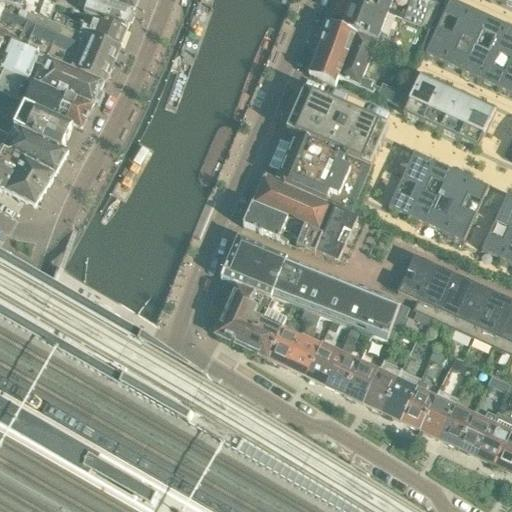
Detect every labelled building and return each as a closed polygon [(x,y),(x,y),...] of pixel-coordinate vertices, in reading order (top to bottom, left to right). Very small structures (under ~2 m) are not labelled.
[(0,0),(0,13),(3,7),(48,25),(53,13),(58,14),(60,9),(39,1),(35,0),(0,0)] [(39,0),(39,1),(60,9),(77,15),(85,18),(126,34),(128,29),(131,28),(133,22),(132,19),(133,14),(92,0),(39,0)] [(92,0),(133,14),(138,0),(92,0)] [(355,0),(344,32),(376,46),(417,65),(441,0),(355,0)] [(490,156),(503,163),(511,166),(511,0),(451,0),(425,57),(425,58),(410,91),(414,92),(403,117),(409,120),(490,156)] [(0,13),(0,42),(25,53),(96,83),(103,87),(104,86),(104,85),(106,81),(109,80),(111,73),(110,71),(113,65),(115,64),(118,58),(117,55),(118,53),(52,27),(48,25),(3,7),(0,13)] [(52,27),(118,53),(119,50),(126,34),(85,18),(82,27),(56,16),(52,27)] [(376,46),(344,32),(328,25),(309,77),(309,78),(335,89),(338,81),(360,91),(397,108),(402,96),(381,87),(380,91),(371,87),(373,83),(369,81),(368,84),(361,81),(376,46)] [(0,66),(10,71),(14,73),(25,53),(0,42),(0,66)] [(25,53),(14,73),(64,97),(66,95),(94,106),(100,92),(103,87),(96,83),(25,53)] [(0,93),(0,94),(10,71),(0,66),(0,93)] [(64,97),(14,73),(10,71),(0,94),(24,105),(73,128),(81,132),(94,106),(66,95),(64,97)] [(298,139),(299,139),(336,156),(370,171),(388,130),(304,93),(286,134),(298,139)] [(14,128),(61,152),(73,128),(24,105),(14,128)] [(0,149),(2,151),(55,178),(68,155),(61,152),(14,128),(9,137),(0,131),(0,149)] [(283,177),(280,183),(334,209),(351,217),(370,171),(336,156),(299,139),(295,147),(293,146),(280,176),(283,177)] [(0,170),(13,177),(4,195),(35,210),(55,178),(2,151),(0,155),(0,170)] [(388,211),(406,219),(432,164),(413,156),(388,211)] [(406,219),(424,227),(450,172),(432,164),(406,219)] [(0,193),(4,195),(13,177),(0,170),(0,193)] [(424,227),(442,236),(468,181),(450,172),(424,227)] [(252,209),(305,232),(323,239),(334,209),(280,183),(278,182),(266,177),(252,209)] [(468,181),(442,236),(463,245),(488,190),(468,181)] [(481,253),(499,262),(511,233),(511,201),(506,199),(481,253)] [(275,243),(297,252),(305,232),(252,209),(243,230),(275,243)] [(350,218),(351,217),(334,209),(323,239),(316,255),(337,265),(358,222),(350,218)] [(297,252),(315,257),(316,255),(323,239),(305,232),(297,252)] [(511,233),(499,262),(511,267),(511,233)] [(340,327),(352,332),(359,334),(386,345),(390,334),(396,317),(400,307),(387,302),(297,265),(259,250),(238,241),(221,282),(236,288),(271,300),(304,313),(312,316),(319,319),(331,324),(340,327)] [(0,327),(3,320),(11,303),(13,298),(19,284),(21,278),(25,268),(26,266),(27,265),(26,265),(20,262),(10,256),(8,255),(7,254),(8,254),(4,252),(0,249),(0,327)] [(417,305),(418,305),(435,269),(414,260),(397,296),(417,305)] [(413,314),(433,323),(454,278),(435,269),(418,305),(417,305),(413,314)] [(433,323),(453,332),(474,287),(454,278),(433,323)] [(453,332),(473,341),(494,296),(474,287),(453,332)] [(267,310),(271,300),(236,288),(214,338),(248,354),(267,310)] [(473,341),(492,350),(511,306),(511,304),(494,296),(473,341)] [(511,306),(492,350),(511,358),(511,306)] [(405,320),(409,311),(400,307),(396,317),(405,320)] [(248,354),(268,363),(282,332),(288,320),(267,310),(248,354)] [(301,322),(308,325),(312,316),(304,313),(301,322)] [(312,316),(308,325),(316,328),(319,319),(312,316)] [(336,336),(340,327),(331,324),(328,333),(336,336)] [(268,363),(287,372),(301,341),(282,332),(268,363)] [(325,390),(344,399),(360,364),(348,359),(359,334),(352,332),(340,355),(325,390)] [(394,341),(395,336),(390,334),(386,345),(391,347),(394,341)] [(287,372),(306,381),(320,348),(301,339),(301,341),(287,372)] [(306,381),(325,390),(340,355),(321,346),(320,348),(306,381)] [(445,356),(435,350),(429,361),(440,367),(445,356)] [(363,407),(382,416),(402,372),(384,363),(379,373),(363,407)] [(344,399),(363,407),(379,373),(360,364),(344,399)] [(478,371),(473,368),(468,378),(473,381),(478,371)] [(382,416),(401,425),(419,383),(421,380),(402,372),(382,416)] [(179,420),(179,421),(191,428),(191,427),(192,425),(239,454),(239,453),(241,449),(244,443),(245,442),(246,439),(249,435),(251,431),(256,422),(260,415),(261,413),(262,412),(259,410),(258,411),(256,409),(240,399),(239,400),(237,398),(220,388),(211,383),(211,381),(210,380),(209,382),(199,376),(198,376),(197,378),(195,384),(194,386),(188,399),(186,404),(184,410),(183,411),(180,418),(180,419),(179,420)] [(506,396),(506,395),(511,387),(492,378),(487,388),(506,396)] [(401,425),(420,434),(436,400),(424,394),(427,387),(419,383),(401,425)] [(420,434),(439,443),(455,409),(436,400),(420,434)] [(439,443),(458,452),(474,418),(455,409),(439,443)] [(271,417),(262,412),(261,413),(260,415),(256,422),(265,427),(271,417)] [(458,452),(477,461),(495,418),(488,415),(485,423),(474,418),(458,452)] [(511,422),(497,415),(495,418),(477,461),(496,470),(511,435),(511,433),(511,422)] [(260,436),(255,445),(246,439),(245,442),(244,443),(241,449),(239,453),(240,454),(239,455),(229,474),(207,511),(424,511),(410,503),(410,504),(407,503),(408,502),(391,492),(388,491),(389,490),(372,480),(372,481),(369,479),(353,469),(351,468),(351,467),(334,457),(334,458),(332,456),(332,455),(317,446),(317,447),(316,449),(314,453),(315,454),(315,455),(314,455),(314,456),(313,456),(312,456),(310,461),(306,467),(307,468),(307,469),(306,470),(305,470),(304,470),(303,469),(303,468),(272,449),(271,448),(275,440),(280,427),(281,425),(281,424),(278,422),(277,423),(275,421),(275,420),(271,417),(270,419),(269,420),(265,427),(264,429),(260,436)] [(207,511),(229,474),(239,455),(240,454),(239,453),(192,425),(191,428),(179,421),(161,463),(141,508),(139,511),(207,511)] [(265,427),(256,422),(251,431),(260,436),(265,427)] [(315,446),(313,444),(297,433),(296,434),(294,433),(294,432),(289,429),(281,424),(281,425),(280,427),(275,440),(271,448),(272,449),(303,468),(303,469),(304,470),(305,470),(306,470),(307,469),(307,468),(306,467),(310,461),(312,456),(313,456),(314,456),(314,455),(315,455),(315,454),(314,453),(316,449),(317,447),(317,446),(316,445),(315,446)] [(249,435),(246,439),(255,445),(260,436),(251,431),(249,435)] [(496,470),(511,477),(511,433),(511,435),(496,470)]
